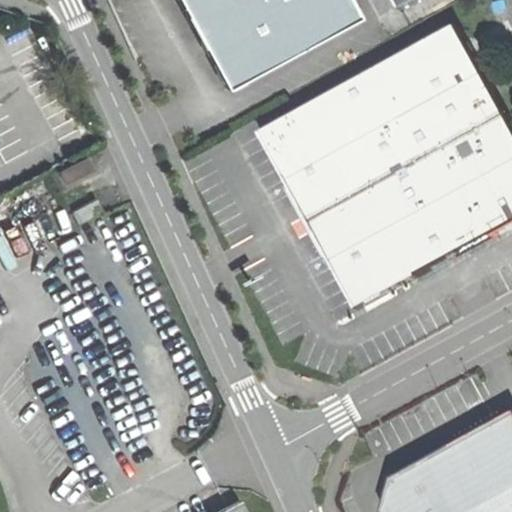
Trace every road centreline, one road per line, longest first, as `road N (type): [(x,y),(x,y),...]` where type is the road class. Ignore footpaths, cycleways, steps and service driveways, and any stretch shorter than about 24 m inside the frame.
road 1 (unclassified): [(276,447),(69,0)]
road 2 (unclassified): [(511,314),(276,447)]
road 3 (unclassified): [(138,511),(276,447)]
